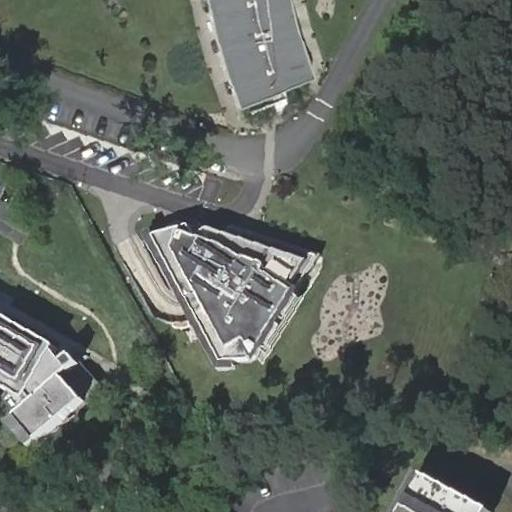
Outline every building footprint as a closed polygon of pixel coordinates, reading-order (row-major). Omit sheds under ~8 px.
[(206,0),(208,9),(213,30),(218,51),(225,72),(230,86),(238,106),(313,75),(307,60),(304,51),(298,29),(290,0),(206,0)] [(303,260),(275,244),(218,341),(247,358),(303,260)] [(0,390),(12,397),(27,405),(55,356),(58,351),(3,319),(1,322),(0,321),(0,390)] [(80,368),(89,360),(78,354),(72,359),(80,368)] [(101,392),(80,368),(71,376),(63,367),(64,366),(55,356),(27,405),(12,397),(8,404),(20,418),(59,384),(61,382),(63,381),(85,406),(101,392)] [(80,368),(72,359),(64,366),(63,367),(71,376),(80,368)] [(38,447),(85,406),(63,381),(61,382),(59,384),(20,418),(16,422),(38,447)] [(38,447),(16,422),(9,428),(31,453),(38,447)] [(505,511),(509,507),(466,484),(429,465),(403,511),(505,511)]
